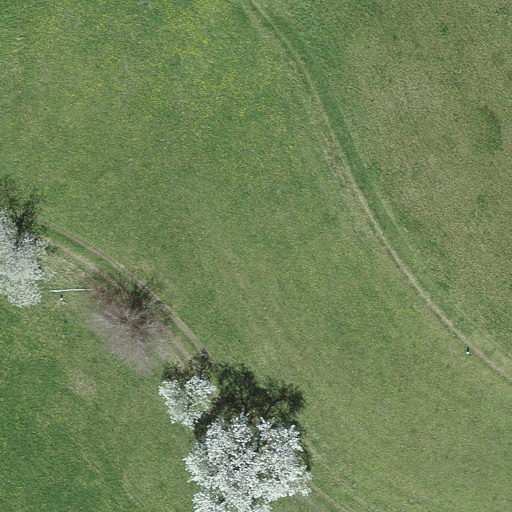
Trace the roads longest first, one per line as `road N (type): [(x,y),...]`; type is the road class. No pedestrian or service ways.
road 1 (track): [(258,0),(317,91),(416,289),(511,372)]
road 2 (track): [(0,232),(90,261),(192,355),(244,437),(321,511)]
